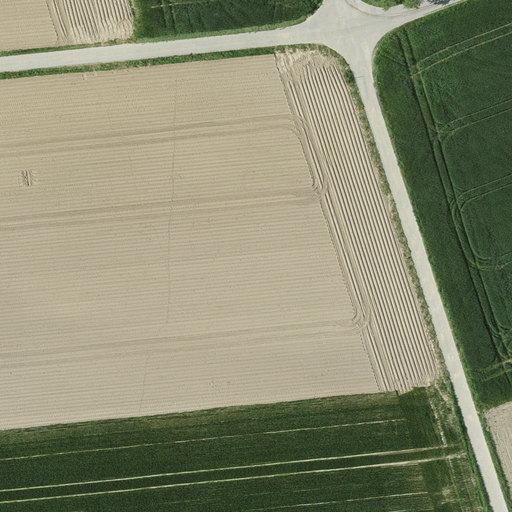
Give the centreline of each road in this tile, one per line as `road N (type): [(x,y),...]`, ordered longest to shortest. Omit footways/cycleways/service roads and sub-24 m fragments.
road 1 (track): [(500,511),(340,0)]
road 2 (unclassified): [(347,29),(0,64)]
